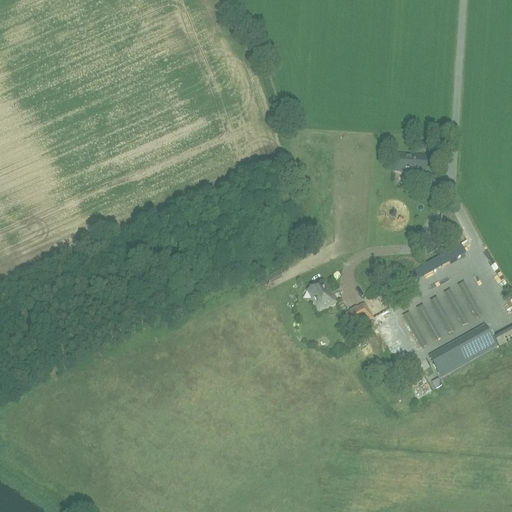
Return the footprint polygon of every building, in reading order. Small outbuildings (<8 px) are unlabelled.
[(417,158),(406,157),(406,156),(395,155),(394,172),(421,174),(419,192),(433,193),(434,178),(426,177),(427,157),(417,157),(417,158)] [(323,282),(308,291),(319,312),(335,303),(323,282)] [(366,306),(365,306),(364,305),(357,309),(356,308),(350,312),(342,317),(350,331),(373,319),(366,306)] [(441,378),(496,347),(484,326),(429,357),(441,378)] [(379,354),(393,349),(388,334),(373,340),(379,354)]
